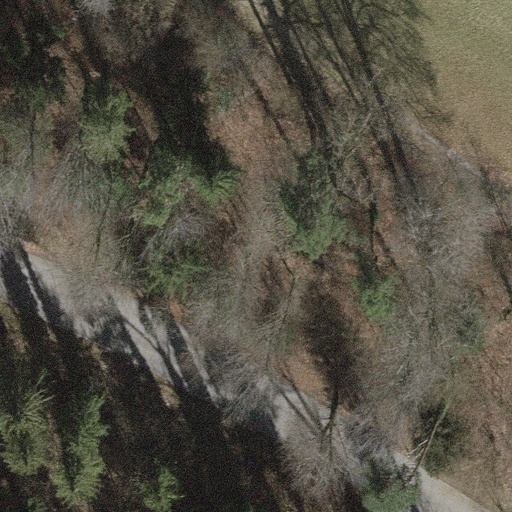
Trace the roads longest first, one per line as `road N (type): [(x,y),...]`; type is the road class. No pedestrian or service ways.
road 1 (unclassified): [(458,511),(232,375),(0,263)]
road 2 (track): [(234,0),(511,209)]
